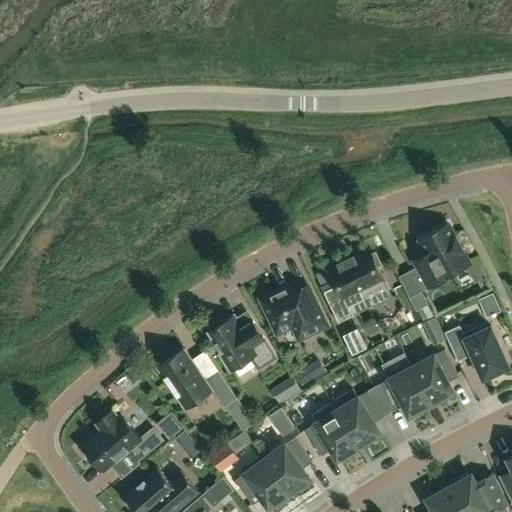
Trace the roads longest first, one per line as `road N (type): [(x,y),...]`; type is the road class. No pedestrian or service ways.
road 1 (residential): [(493,178),(427,190),(294,239),(146,330),(36,432),(89,511)]
road 2 (unclassified): [(302,106),(184,101),(0,124)]
road 3 (unclassified): [(302,106),(511,89)]
road 4 (residential): [(337,511),(426,454),(511,412)]
